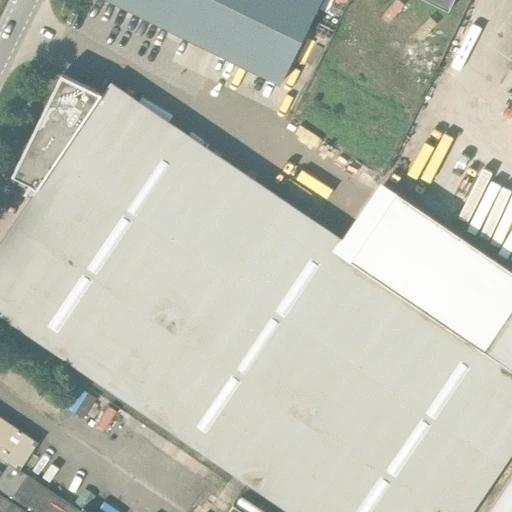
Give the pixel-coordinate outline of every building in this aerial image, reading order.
[(429,0),(450,10),(455,0),(429,0)] [(511,370),(367,272),(222,173),(103,92),(103,93),(62,73),(13,174),(31,183),(26,191),(28,192),(32,186),(38,189),(0,244),(0,313),(86,372),(291,511),(471,511),(511,452),(511,370)] [(0,456),(20,470),(38,443),(0,416),(0,456)] [(0,511),(80,511),(81,511),(20,470),(0,456),(0,511)] [(511,511),(511,475),(487,511),(511,511)]
